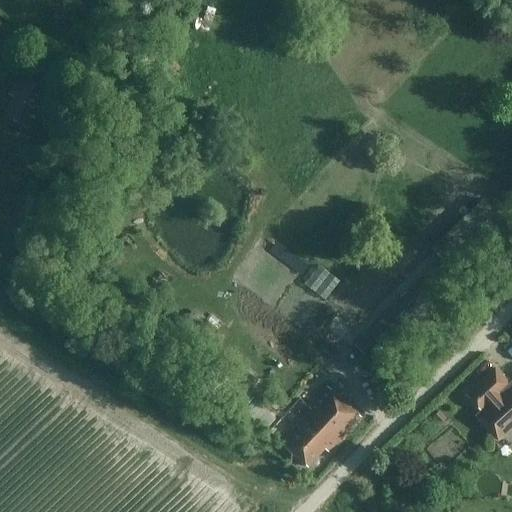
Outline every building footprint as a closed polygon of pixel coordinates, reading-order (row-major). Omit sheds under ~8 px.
[(46,95),(49,96),(55,87),(24,69),(9,94),(14,97),(3,115),(25,127),(35,109),(38,110),(46,95)] [(147,165),(157,183),(175,173),(166,156),(147,165)] [(276,241),(269,251),(301,275),(308,265),(276,241)] [(340,282),(318,265),(304,284),(326,300),(340,282)] [(437,301),(419,282),(372,327),(391,346),(437,301)] [(224,374),(233,380),(239,371),(230,365),(224,374)] [(511,380),(509,383),(495,368),(466,395),(480,410),(474,415),(498,441),(511,428),(511,380)] [(361,417),(328,386),(308,407),(311,410),(281,443),(308,467),(324,448),(328,452),(361,417)]
